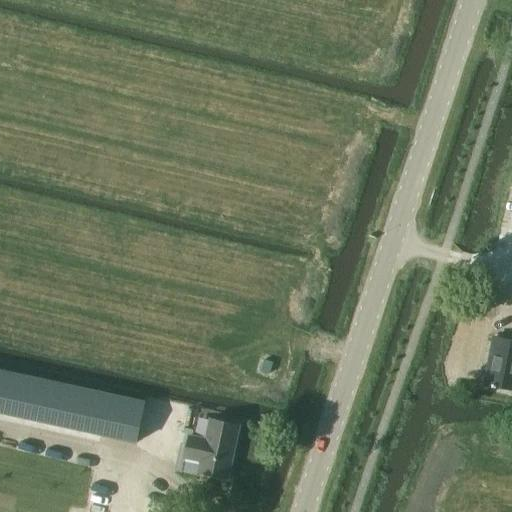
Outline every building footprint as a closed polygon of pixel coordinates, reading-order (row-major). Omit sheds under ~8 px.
[(511,341),(495,338),(486,385),(511,390),(511,341)] [(0,371),(0,414),(137,444),(146,403),(0,371)] [(228,479),(240,426),(210,420),(207,434),(206,439),(190,435),(185,458),(201,462),(198,473),(228,479)] [(0,439),(0,481),(105,503),(114,462),(0,439)] [(7,502),(38,509),(41,495),(10,488),(7,502)]
